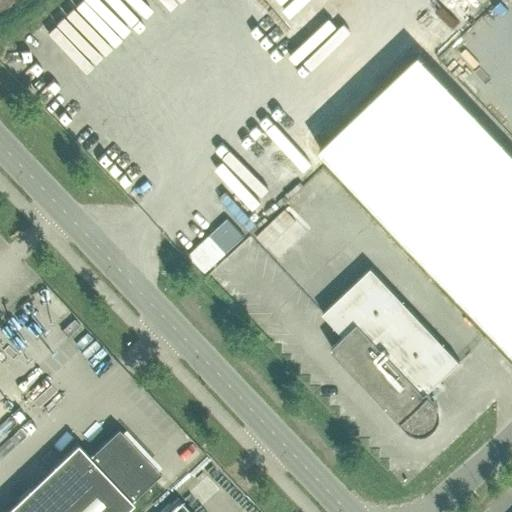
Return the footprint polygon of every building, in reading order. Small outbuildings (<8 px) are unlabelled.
[(511,151),(368,0),(178,0),(236,60),(188,106),(245,165),(293,120),(511,349),(511,151)] [(194,253),(211,270),(249,232),(232,215),(194,253)] [(323,313),(344,335),(331,347),(407,427),(409,429),(411,430),(414,432),(416,432),(417,433),(421,433),(424,433),(428,432),(431,430),(434,428),(435,427),(436,426),(438,423),(439,421),(440,418),(440,416),(441,414),(441,413),(440,411),(440,409),(440,407),(439,406),(439,404),(438,403),(437,401),(436,400),(428,392),(460,361),(371,267),(323,313)] [(76,443),(3,511),(121,511),(132,502),(131,500),(160,473),(148,460),(118,428),(88,456),(76,443)] [(168,511),(190,511),(180,501),(168,511)]
